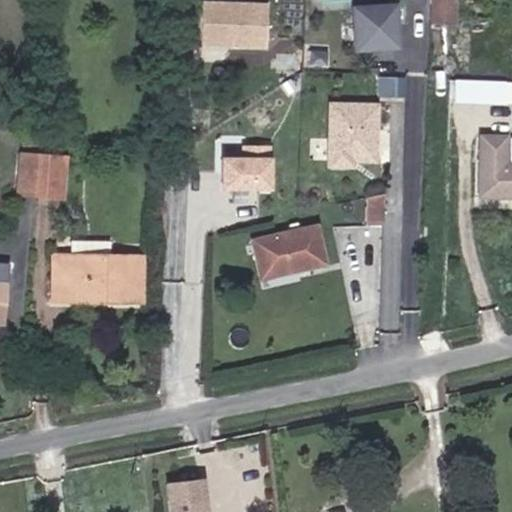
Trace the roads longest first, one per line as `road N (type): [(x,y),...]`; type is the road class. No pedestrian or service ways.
road 1 (residential): [(0,449),(511,346)]
road 2 (unknown): [(189,412),(193,161)]
